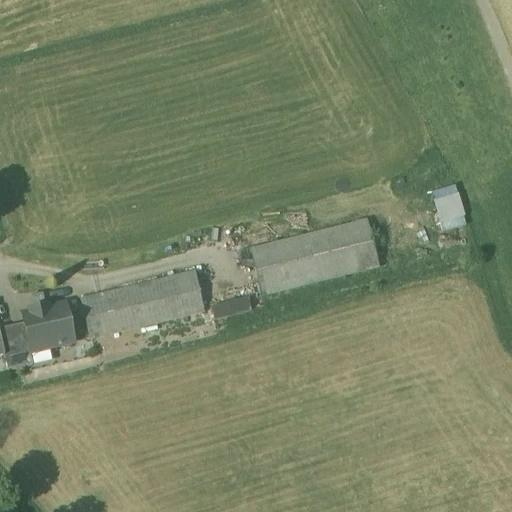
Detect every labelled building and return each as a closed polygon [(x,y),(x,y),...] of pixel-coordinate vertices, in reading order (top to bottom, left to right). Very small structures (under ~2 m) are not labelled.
[(455,187),(431,193),(441,234),(465,228),(455,187)] [(365,225),(251,254),(263,299),(377,270),(365,225)] [(194,275),(80,303),(89,343),(204,315),(194,275)] [(210,308),(213,320),(251,312),(248,300),(210,308)] [(64,310),(47,314),(46,310),(29,313),(30,317),(22,319),(23,327),(29,354),(72,344),(64,310)] [(23,327),(0,331),(0,340),(4,359),(6,372),(32,367),(29,354),(23,327)]
